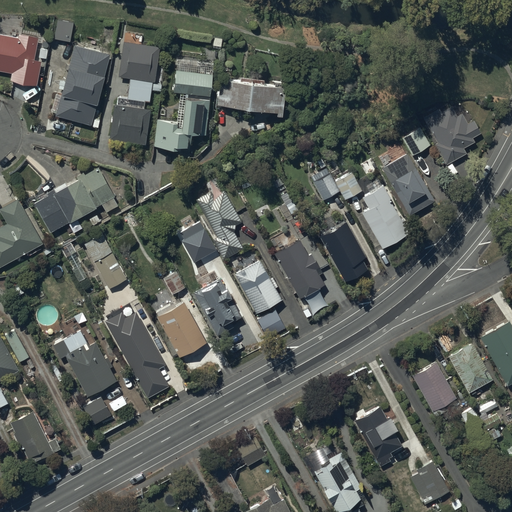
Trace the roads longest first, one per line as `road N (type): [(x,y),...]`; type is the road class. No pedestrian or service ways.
road 1 (tertiary): [(384,314),(35,511)]
road 2 (tertiary): [(511,167),(441,263),(384,314)]
road 3 (residential): [(511,262),(384,314)]
